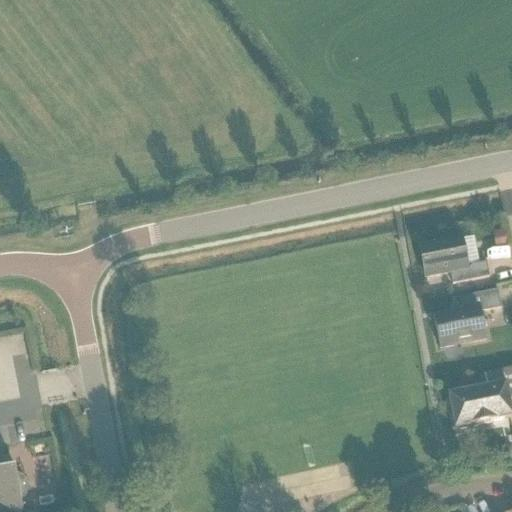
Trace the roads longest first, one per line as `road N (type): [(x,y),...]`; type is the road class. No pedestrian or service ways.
road 1 (tertiary): [(70,269),(131,239),(511,161)]
road 2 (tertiary): [(115,511),(70,269)]
road 3 (unclassified): [(390,511),(448,488),(511,481)]
